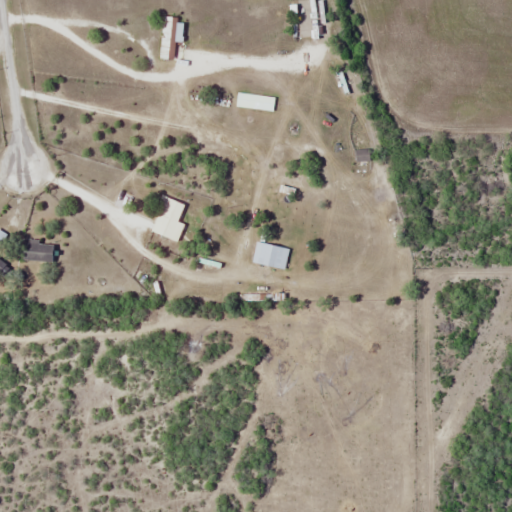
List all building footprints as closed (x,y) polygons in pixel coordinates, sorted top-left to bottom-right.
[(160,59),(174,59),(175,16),(161,16),(160,59)] [(183,204),(167,197),(151,231),(175,242),(184,224),(176,221),(183,204)] [(11,235),(0,230),(0,246),(4,249),(11,235)] [(52,260),(52,241),(22,241),(22,260),(52,260)] [(284,270),(288,249),(255,242),(251,263),(284,270)]
